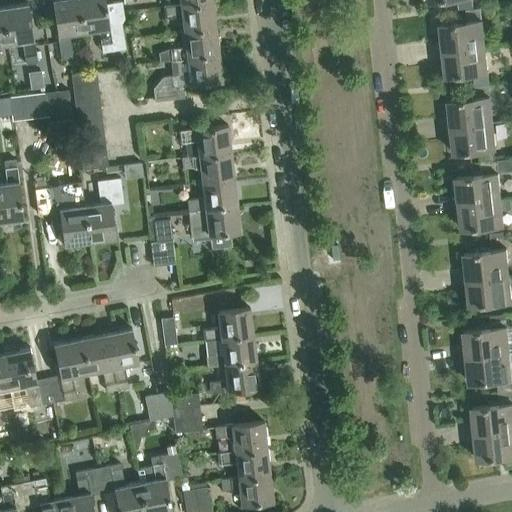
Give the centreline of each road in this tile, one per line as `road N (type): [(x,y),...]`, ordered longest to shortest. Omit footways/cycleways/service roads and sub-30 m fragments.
road 1 (residential): [(327,511),(265,0)]
road 2 (residential): [(429,511),(380,0)]
road 3 (residential): [(0,318),(149,287)]
